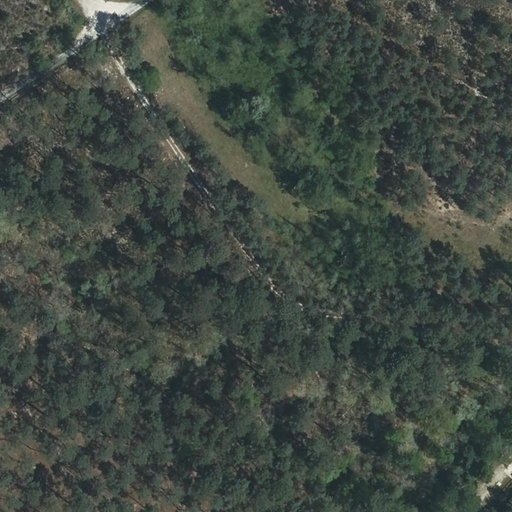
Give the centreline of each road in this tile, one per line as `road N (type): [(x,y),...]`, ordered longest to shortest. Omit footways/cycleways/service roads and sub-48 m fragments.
road 1 (unknown): [(120,17),(187,145),(255,246),(306,300),(381,317),(511,330)]
road 2 (unclassified): [(120,17),(0,96)]
